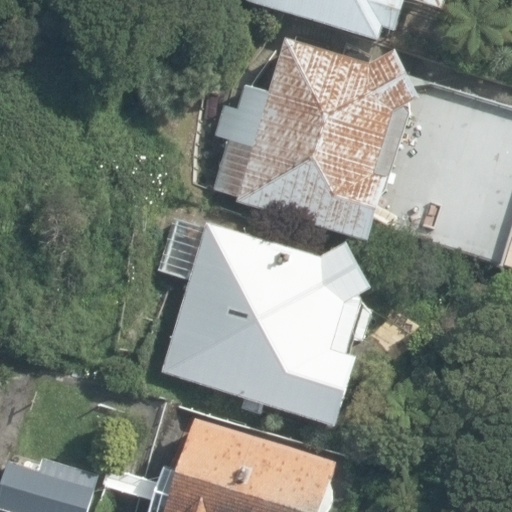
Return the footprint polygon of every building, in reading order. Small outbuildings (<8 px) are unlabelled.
[(455,0),(262,0),(389,42),(393,29),(406,34),(412,0),(420,0),(453,10),(455,0)] [(384,65),(298,39),(282,88),(258,86),(226,190),(379,243),(389,224),(436,89),(410,53),(384,65)] [(511,112),(436,89),(389,224),(511,269),(511,112)] [(333,257),(220,219),(169,371),(345,428),(369,360),(357,356),(375,299),(384,288),(360,242),(333,257)] [(336,511),(349,460),(185,413),(156,511),(336,511)] [(96,511),(109,471),(14,444),(0,498),(0,510),(7,511),(96,511)]
